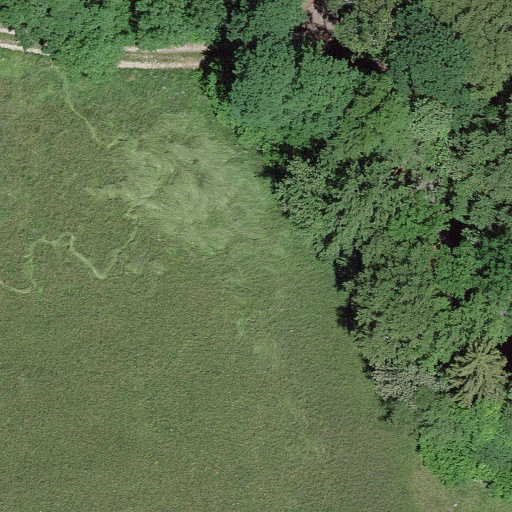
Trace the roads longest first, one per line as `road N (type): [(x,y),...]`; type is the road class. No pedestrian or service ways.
road 1 (track): [(0,39),(131,56),(376,49)]
road 2 (track): [(511,327),(469,259),(418,148),(363,0)]
